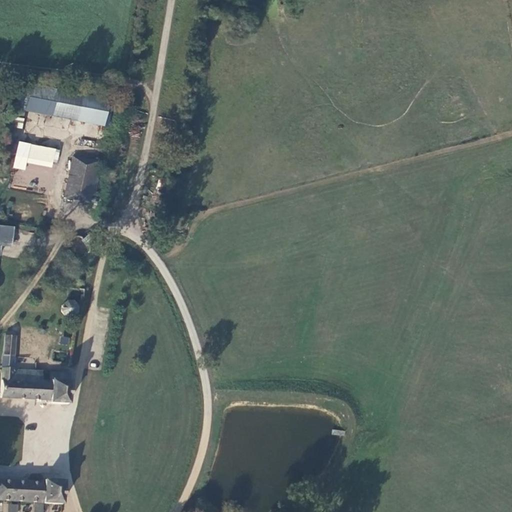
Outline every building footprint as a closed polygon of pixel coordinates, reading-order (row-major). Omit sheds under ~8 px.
[(106,105),(45,94),(41,119),(102,130),(106,105)] [(25,170),(27,162),(55,168),(59,149),(18,140),(12,167),(25,170)] [(71,161),(61,202),(85,207),(96,167),(71,161)] [(61,310),(64,314),(69,315),(74,312),(75,307),(72,303),(67,302),(62,305),(61,310)] [(13,341),(2,340),(0,365),(0,401),(47,404),(47,407),(67,409),(69,378),(49,376),(48,385),(39,385),(40,376),(11,373),(13,341)] [(41,487),(0,484),(0,504),(59,509),(61,487),(41,485),(41,487)]
